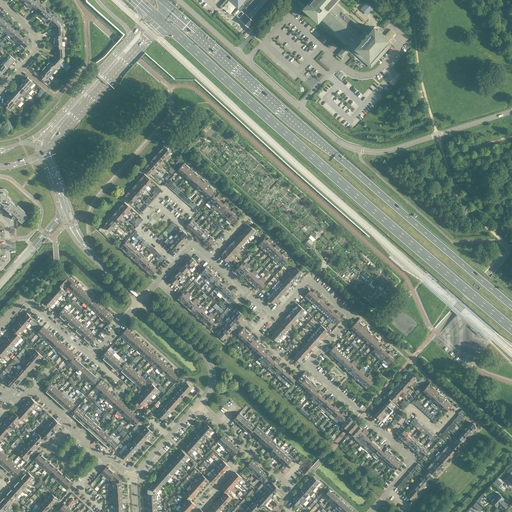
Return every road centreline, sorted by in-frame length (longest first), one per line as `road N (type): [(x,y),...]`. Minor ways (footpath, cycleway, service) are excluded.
road 1 (trunk): [(162,21),(511,329)]
road 2 (trunk): [(511,306),(168,5)]
road 3 (unclassified): [(511,111),(384,151),(349,147),(178,0)]
road 4 (residential): [(387,437),(309,365),(347,312),(310,280),(271,314)]
road 5 (secondary): [(47,149),(162,21)]
road 6 (residential): [(134,475),(100,458),(31,387),(14,400)]
road 7 (secondary): [(152,12),(52,122)]
road 8 (unclassified): [(196,405),(211,382),(207,362),(140,300)]
road 9 (residential): [(293,489),(196,405)]
road 10 (residential): [(0,325),(24,297),(91,356)]
road 11 (residential): [(0,89),(38,51),(38,38),(0,2)]
